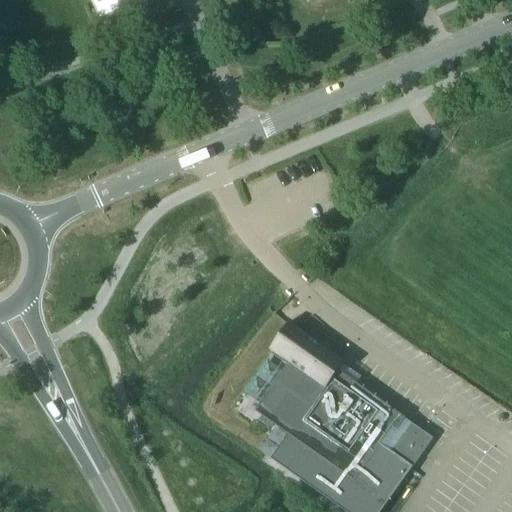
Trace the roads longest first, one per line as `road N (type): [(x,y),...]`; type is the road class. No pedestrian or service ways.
road 1 (tertiary): [(28,226),(511,27)]
road 2 (primary): [(89,457),(21,299)]
road 3 (primary): [(0,333),(89,457)]
